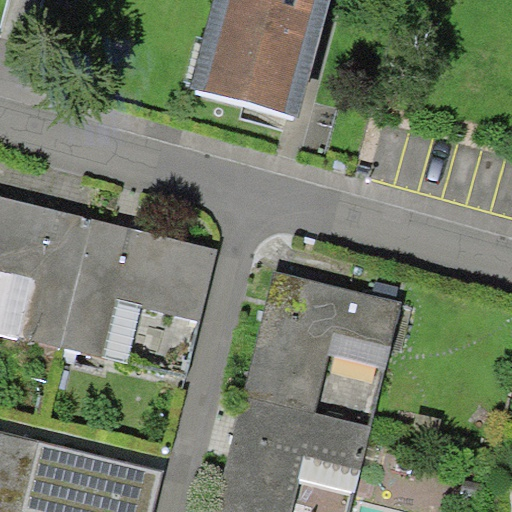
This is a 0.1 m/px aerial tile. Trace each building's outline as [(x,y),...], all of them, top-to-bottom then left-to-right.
[(320,0),(208,0),(181,104),(286,132),(320,0)] [(91,219),(0,196),(0,273),(31,281),(18,334),(60,345),(91,219)] [(199,323),(218,251),(91,219),(60,345),(102,355),(115,302),(199,323)] [(277,268),(245,394),(318,412),(339,328),(393,341),(403,299),(350,286),(277,268)] [(245,394),(215,511),(293,511),(308,454),(361,467),(372,425),(318,412),(245,394)] [(20,511),(38,442),(0,432),(0,511),(20,511)] [(154,511),(165,473),(38,442),(20,511),(154,511)]
